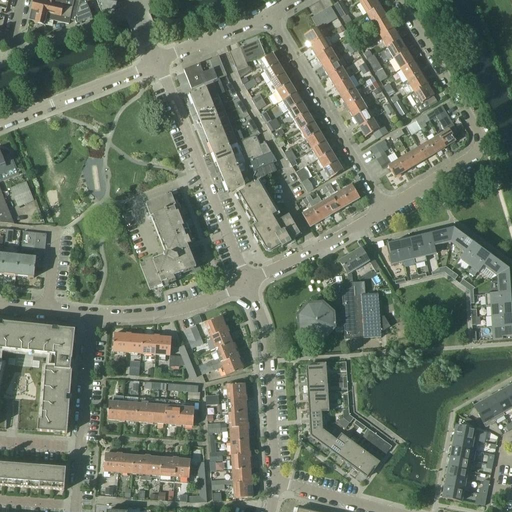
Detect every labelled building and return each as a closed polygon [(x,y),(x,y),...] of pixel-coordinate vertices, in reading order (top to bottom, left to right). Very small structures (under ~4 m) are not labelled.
[(68,24),(73,0),(48,0),(48,3),(34,0),(33,0),(29,20),(35,21),(35,23),(44,25),(45,19),(68,24)] [(91,18),(86,4),(91,2),(90,0),(74,0),(70,20),(75,21),(76,24),(91,18)] [(115,9),(116,3),(101,0),(95,0),(101,14),(115,9)] [(379,7),(374,0),(363,0),(359,3),(366,15),(379,7)] [(348,16),(340,2),(333,6),(341,20),(348,16)] [(386,18),(379,7),(366,15),(373,26),(386,18)] [(336,19),(330,8),(323,12),(330,23),(336,19)] [(330,23),(323,12),(317,16),(324,27),(330,23)] [(324,27),(317,16),(311,20),(316,29),(318,31),(324,27)] [(351,24),(348,18),(342,22),(346,27),(351,24)] [(392,29),(386,18),(373,26),(380,37),(392,29)] [(323,39),(318,31),(316,29),(303,37),(310,47),(323,39)] [(358,35),(355,29),(349,33),(352,38),(358,35)] [(399,40),(392,29),(380,37),(386,48),(399,40)] [(329,49),(323,39),(310,47),(316,58),(329,49)] [(406,52),(399,40),(386,48),(393,60),(406,52)] [(365,46),(361,41),(356,44),(359,49),(365,46)] [(263,57),(264,57),(258,42),(240,49),(246,64),(256,60),(264,73),(277,65),(271,55),(264,59),(263,57)] [(246,64),(240,49),(229,53),(237,73),(248,68),(246,64)] [(335,59),(329,49),(316,58),(322,68),(335,59)] [(371,57),(368,52),(363,55),(366,61),(371,57)] [(413,63),(406,52),(393,60),(400,71),(413,63)] [(226,77),(218,58),(183,72),(191,91),(195,89),(226,77)] [(341,70),(335,59),(322,68),(328,78),(341,70)] [(378,68),(375,63),(370,66),(373,72),(378,68)] [(419,74),(413,63),(400,71),(406,82),(419,74)] [(283,74),(277,65),(264,73),(270,83),(283,74)] [(239,79),(251,72),(248,68),(237,73),(239,79)] [(348,80),(341,70),(328,78),(334,88),(348,80)] [(289,84),(283,74),(270,83),(276,93),(289,84)] [(385,79),(382,74),(376,77),(379,83),(385,79)] [(426,85),(419,74),(406,82),(413,93),(426,85)] [(256,137),(260,135),(232,90),(226,77),(195,89),(197,93),(188,96),(227,193),(235,190),(238,195),(257,183),(276,172),(273,164),(276,163),(265,144),(259,146),(256,137)] [(354,90),(348,80),(334,88),(340,98),(354,90)] [(246,92),(256,86),(253,81),(243,87),(246,92)] [(295,94),(289,84),(276,93),(282,102),(295,94)] [(392,91),(388,85),(383,89),(386,94),(392,91)] [(413,93),(410,95),(416,106),(416,107),(420,114),(430,108),(426,101),(433,97),(426,85),(413,93)] [(360,100),(354,90),(340,98),(346,108),(360,100)] [(301,104),(295,94),(282,102),(288,112),(301,104)] [(262,101),(259,96),(250,100),(254,106),(262,101)] [(399,102),(395,96),(390,100),(393,105),(399,102)] [(366,110),(360,100),(346,108),(353,118),(366,110)] [(265,107),(262,101),(254,106),(257,112),(265,107)] [(405,112),(399,102),(393,105),(399,115),(405,112)] [(307,114),(301,104),(288,112),(293,122),(307,114)] [(435,118),(444,112),(441,107),(432,113),(435,118)] [(372,120),(366,110),(353,118),(359,129),(372,120)] [(438,123),(447,118),(444,112),(435,118),(438,123)] [(435,118),(432,113),(426,116),(429,122),(435,118)] [(313,123),(307,114),(293,122),(299,132),(313,123)] [(454,128),(447,118),(438,123),(444,134),(454,128)] [(426,127),(421,119),(416,122),(420,130),(426,127)] [(387,135),(383,128),(378,130),(372,120),(359,129),(365,139),(372,135),(376,141),(387,135)] [(270,123),(266,125),(268,129),(270,133),(275,130),(271,122),(270,123)] [(420,130),(416,122),(406,128),(411,136),(420,130)] [(319,133),(313,123),(299,132),(305,141),(319,133)] [(455,142),(452,137),(457,134),(454,128),(444,134),(438,138),(445,148),(455,142)] [(274,140),(283,135),(281,130),(272,135),(274,140)] [(325,143),(319,133),(305,141),(311,151),(325,143)] [(445,148),(438,138),(428,143),(435,154),(445,148)] [(388,150),(385,146),(386,146),(384,142),(379,145),(382,150),(384,153),(388,150)] [(331,153),(325,143),(311,151),(317,161),(331,153)] [(435,154),(428,143),(418,149),(425,160),(435,154)] [(382,150),(379,145),(370,150),(373,155),(382,150)] [(425,160),(418,149),(408,156),(415,166),(425,160)] [(385,155),(384,153),(382,150),(373,155),(376,160),(385,155)] [(337,162),(331,153),(317,161),(323,171),(337,162)] [(0,223),(0,224),(13,225),(0,191),(0,175),(15,169),(10,155),(2,158),(0,154),(0,223)] [(379,166),(388,160),(385,155),(376,160),(379,166)] [(415,166),(408,156),(398,162),(401,167),(405,173),(415,166)] [(391,166),(388,160),(379,166),(383,171),(388,168),(391,166)] [(343,172),(337,162),(323,171),(329,181),(343,172)] [(405,173),(401,167),(398,162),(391,166),(388,168),(394,179),(405,173)] [(300,171),(295,174),(298,178),(301,184),(305,181),(302,176),(300,171)] [(345,182),(342,178),(335,182),(338,187),(345,182)] [(311,191),(305,181),(301,184),(307,194),(311,191)] [(30,192),(26,183),(10,189),(14,198),(30,192)] [(275,224),(272,217),(276,215),(257,183),(238,195),(256,226),(252,228),(264,250),(269,247),(272,252),(281,247),(282,249),(291,244),(290,242),(300,235),(289,216),(275,224)] [(349,206),(341,192),(335,196),(329,185),(325,188),(328,192),(331,198),(339,212),(349,206)] [(359,200),(351,186),(341,192),(349,206),(359,200)] [(33,202),(30,192),(14,198),(18,208),(33,202)] [(201,271),(171,195),(145,205),(164,254),(163,255),(163,256),(139,266),(149,291),(201,271)] [(329,217),(321,204),(318,198),(312,202),(309,197),(305,199),(308,204),(311,210),(320,223),(329,217)] [(339,212),(331,198),(321,204),(329,217),(339,212)] [(320,223),(311,210),(302,215),(310,229),(320,223)] [(450,243),(453,229),(439,233),(435,234),(435,232),(429,233),(433,247),(434,247),(450,243)] [(464,238),(453,229),(450,243),(464,253),(464,254),(473,242),(465,236),(464,238)] [(42,268),(46,235),(23,233),(21,251),(34,252),(33,259),(18,257),(15,277),(33,279),(34,267),(42,268)] [(433,247),(429,233),(428,233),(429,235),(425,236),(424,234),(419,236),(424,257),(425,257),(435,255),(434,247),(433,247)] [(424,257),(419,236),(418,236),(419,238),(414,239),(414,237),(408,238),(414,260),(413,260),(414,265),(426,262),(425,257),(424,257)] [(414,260),(408,238),(408,240),(404,241),(403,239),(398,241),(403,263),(413,260),(414,260)] [(403,263),(398,241),(397,241),(397,243),(393,244),(393,242),(387,243),(390,256),(388,256),(390,266),(403,263)] [(468,266),(482,248),(477,245),(476,247),(473,244),(474,243),(473,242),(464,254),(464,253),(459,260),(468,266)] [(482,266),(490,255),(490,254),(489,256),(485,253),(486,252),(482,248),(468,266),(478,273),(483,267),(482,266)] [(347,275),(368,262),(361,250),(339,263),(347,275)] [(15,277),(18,257),(3,255),(1,275),(15,277)] [(495,258),(490,255),(482,266),(483,267),(496,277),(508,270),(494,260),(495,258)] [(375,273),(380,270),(374,261),(370,264),(375,273)] [(509,288),(508,270),(496,277),(497,294),(497,295),(511,294),(511,288),(509,288)] [(451,272),(450,273),(448,276),(454,281),(457,276),(451,272)] [(379,318),(377,295),(356,297),(355,284),(352,284),(352,277),(347,277),(347,284),(341,285),(343,314),(333,314),(322,305),(307,306),(298,317),(299,331),(309,341),(324,340),(334,329),(334,328),(343,327),(344,341),(380,339),(380,334),(390,328),(383,318),(379,318)] [(462,280),(459,284),(465,289),(469,284),(462,280)] [(511,295),(511,294),(497,295),(497,294),(484,295),(485,307),(490,307),(490,306),(511,304),(511,299),(510,299),(510,295),(511,295)] [(511,305),(511,304),(490,306),(490,307),(491,317),(511,315),(511,309),(511,310),(511,306),(511,305)] [(511,316),(511,315),(491,317),(491,328),(511,326),(511,320),(511,321),(511,316)] [(227,328),(226,328),(221,318),(204,324),(210,338),(227,331),(227,328)] [(75,332),(0,323),(0,429),(5,430),(17,431),(37,432),(67,434),(71,371),(70,371),(71,361),(75,332)] [(511,327),(511,326),(491,328),(492,341),(502,340),(502,338),(511,337),(511,329),(511,327)] [(203,345),(196,328),(184,333),(191,350),(203,345)] [(232,344),(228,333),(227,331),(210,338),(215,351),(232,344)] [(127,354),(128,336),(114,335),(113,353),(127,354)] [(141,355),(142,337),(128,336),(127,354),(141,355)] [(155,356),(157,338),(142,337),(141,355),(155,356)] [(169,357),(171,339),(157,338),(155,356),(159,356),(159,362),(165,362),(165,357),(169,357)] [(237,355),(236,355),(232,344),(215,351),(218,359),(210,363),(199,368),(200,372),(238,357),(237,355)] [(181,357),(185,366),(191,379),(197,377),(183,346),(177,349),(181,357)] [(185,366),(181,357),(175,357),(175,368),(180,368),(180,366),(185,366)] [(243,370),(238,360),(239,359),(238,357),(200,372),(202,376),(213,371),(214,372),(222,368),(226,377),(243,370)] [(312,367),(305,367),(306,377),(326,375),(325,364),(312,365),(312,367)] [(130,368),(129,376),(138,377),(139,369),(130,368)] [(327,384),(326,375),(306,377),(307,386),(327,384)] [(165,391),(166,385),(144,383),(144,390),(165,391)] [(327,393),(327,384),(307,386),(307,395),(327,393)] [(197,394),(198,387),(168,385),(167,391),(190,393),(197,394)] [(227,397),(227,401),(246,399),(246,397),(245,397),(244,385),(226,386),(226,391),(224,391),(224,397),(227,397)] [(511,387),(511,386),(502,392),(511,408),(511,410),(511,387)] [(502,392),(493,397),(502,413),(511,408),(502,392)] [(328,402),(327,393),(307,395),(308,404),(328,402)] [(218,396),(206,397),(206,407),(219,406),(218,396)] [(493,397),(483,402),(494,422),(495,422),(504,416),(502,413),(493,397)] [(150,424),(152,400),(137,399),(137,405),(136,423),(150,424)] [(246,414),(245,402),(246,402),(246,399),(227,401),(227,405),(225,405),(225,411),(228,411),(228,415),(246,414)] [(164,425),(166,402),(152,400),(150,424),(164,425)] [(123,404),(121,422),(136,423),(137,405),(133,405),(133,402),(127,402),(127,404),(123,404)] [(178,426),(180,408),(180,403),(166,402),(164,425),(178,426)] [(328,412),(328,402),(308,404),(308,413),(321,412),(321,413),(328,412)] [(483,402),(473,408),(485,428),(495,423),(495,422),(494,422),(483,402)] [(121,422),(123,404),(109,403),(107,421),(121,422)] [(192,427),(194,409),(180,408),(178,426),(192,427)] [(322,430),(321,413),(321,412),(308,413),(310,437),(322,430)] [(247,425),(246,414),(228,415),(229,429),(248,428),(248,425),(247,425)] [(357,429),(360,424),(356,421),(352,425),(357,429)] [(362,432),(365,428),(360,424),(357,429),(362,432)] [(221,434),(220,425),(208,425),(208,434),(221,434)] [(456,427),(454,438),(477,442),(479,431),(456,427)] [(248,442),(247,430),(248,430),(248,428),(229,429),(230,443),(248,442)] [(336,441),(322,430),(310,437),(329,451),(337,441),(336,441)] [(337,457),(349,441),(341,435),(336,441),(337,441),(329,451),(337,457)] [(454,438),(452,448),(475,452),(477,442),(454,438)] [(344,462),(356,446),(349,441),(337,457),(344,462)] [(249,453),(248,442),(230,443),(231,457),(250,456),(250,453),(249,453)] [(391,447),(385,442),(382,446),(389,451),(391,447)] [(351,467),(363,451),(356,446),(344,462),(351,467)] [(452,448),(450,458),(468,462),(473,463),(475,452),(452,448)] [(370,457),(370,456),(363,451),(351,467),(358,473),(370,457)] [(374,470),(382,459),(373,452),(370,456),(370,457),(358,473),(366,478),(373,469),(374,470)] [(222,453),(216,453),(209,454),(210,463),(223,462),(222,453)] [(117,474),(119,456),(105,455),(103,473),(117,474)] [(132,475),(133,457),(119,456),(117,474),(132,475)] [(250,470),(249,459),(250,458),(250,456),(231,457),(232,471),(250,470)] [(145,482),(147,458),(133,457),(132,475),(141,476),(140,481),(145,482)] [(160,483),(161,459),(147,458),(145,482),(150,482),(151,477),(160,477),(159,483),(160,483)] [(450,458),(448,468),(466,472),(467,471),(468,462),(450,458)] [(174,484),(176,460),(161,459),(160,483),(174,484)] [(176,460),(174,484),(188,485),(189,476),(193,476),(194,465),(190,465),(190,461),(176,460)] [(0,486),(64,491),(65,470),(0,464),(0,486)] [(206,504),(204,464),(197,464),(199,498),(189,498),(189,505),(206,504)] [(448,468),(446,478),(465,482),(464,482),(468,483),(470,472),(467,471),(466,472),(448,468)] [(251,482),(250,470),(232,471),(232,477),(230,477),(230,481),(224,481),(224,482),(224,486),(233,485),(252,484),(252,482),(251,482)] [(446,478),(444,488),(463,492),(464,482),(465,482),(446,478)] [(224,490),(224,486),(224,482),(211,483),(212,491),(224,490)] [(252,499),(251,487),(252,487),(252,484),(233,485),(234,500),(252,499)] [(444,488),(442,499),(461,502),(463,492),(444,488)]
